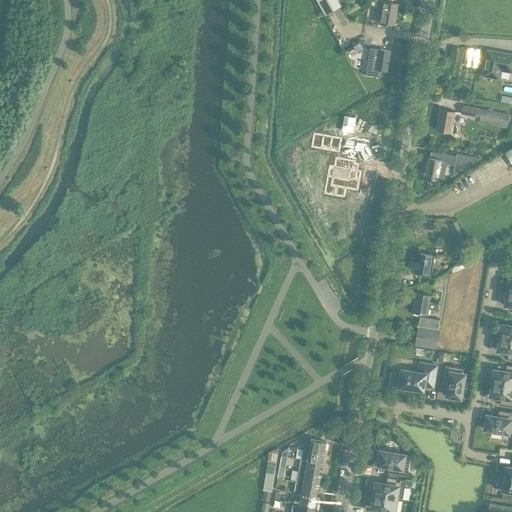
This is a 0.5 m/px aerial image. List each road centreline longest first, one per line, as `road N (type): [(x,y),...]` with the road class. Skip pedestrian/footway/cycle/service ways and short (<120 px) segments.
road 1 (residential): [(373,334),(430,0)]
road 2 (residential): [(471,416),(496,264)]
